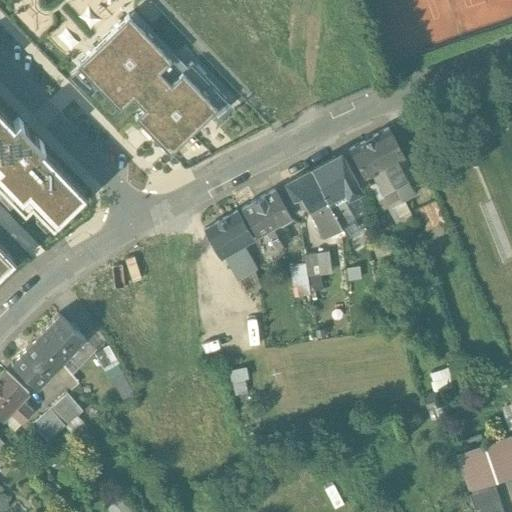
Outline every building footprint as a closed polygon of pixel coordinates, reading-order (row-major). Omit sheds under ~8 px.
[(120,18),(75,63),(116,103),(126,93),(141,108),(132,116),(166,149),(209,106),(176,73),(164,84),(150,71),(162,59),(120,18)] [(8,116),(0,107),(0,182),(20,202),(27,195),(49,216),(80,185),(34,139),(37,136),(12,112),(8,116)] [(388,127),(368,138),(394,185),(405,179),(395,159),(403,155),(388,127)] [(394,185),(368,138),(348,148),(363,177),(371,173),(381,192),(394,185)] [(340,153),(309,169),(325,198),(344,189),(347,196),(359,190),(359,189),(340,153)] [(309,169),(284,182),(292,198),(294,198),(297,204),(302,201),(306,209),(308,208),(324,237),(341,228),(328,205),(325,199),(325,198),(309,169)] [(405,179),(394,185),(402,200),(413,193),(405,179)] [(394,185),(381,192),(389,206),(402,200),(394,185)] [(273,188),(241,207),(256,234),(264,230),(279,221),(289,215),(273,188)] [(325,198),(325,199),(328,205),(343,198),(343,199),(348,197),(347,196),(344,189),(325,198)] [(343,198),(328,205),(339,225),(353,218),(343,199),(343,198)] [(449,230),(435,200),(414,209),(428,240),(449,230)] [(0,205),(0,231),(20,253),(33,240),(0,205)] [(236,210),(204,229),(220,257),(241,244),(252,238),(236,210)] [(289,239),(279,221),(264,230),(275,248),(289,239)] [(0,263),(11,253),(0,242),(0,263)] [(241,244),(224,254),(237,277),(238,276),(249,269),(251,268),(241,252),(244,250),(241,244)] [(327,252),(316,253),(319,274),(330,273),(327,252)] [(316,253),(303,255),(306,276),(307,277),(318,275),(319,274),(316,253)] [(304,261),(288,264),(293,295),(309,293),(309,291),(306,276),(304,261)] [(249,269),(238,276),(242,283),(254,277),(249,269)] [(318,275),(307,277),(309,291),(320,289),(318,275)] [(83,335),(58,312),(34,337),(61,361),(68,353),(75,345),(84,336),(83,335)] [(98,342),(87,331),(83,335),(84,336),(75,345),(81,351),(85,354),(98,342)] [(61,361),(34,337),(10,362),(37,386),(54,368),(61,361)] [(81,351),(75,345),(68,353),(74,358),(81,351)] [(78,381),(61,361),(54,368),(70,388),(78,381)] [(5,370),(0,375),(0,417),(2,419),(10,412),(21,400),(28,392),(5,370)] [(83,410),(67,392),(50,407),(65,425),(72,419),(83,410)] [(511,396),(510,397),(511,403),(503,406),(509,427),(511,425),(511,396)] [(21,400),(10,412),(22,423),(33,411),(21,400)] [(65,425),(50,407),(32,422),(48,440),(65,425)] [(72,419),(65,425),(69,430),(77,424),(72,419)] [(511,432),(482,443),(495,480),(496,481),(511,475),(511,432)] [(482,443),(455,452),(468,489),(495,480),(482,443)] [(503,511),(493,482),(496,481),(495,480),(468,489),(475,511),(503,511)] [(109,511),(135,511),(120,495),(106,508),(109,511)] [(220,496),(212,503),(219,511),(224,511),(229,508),(220,496)]
